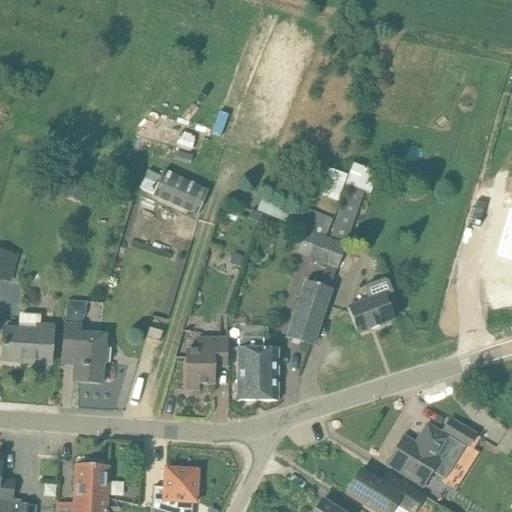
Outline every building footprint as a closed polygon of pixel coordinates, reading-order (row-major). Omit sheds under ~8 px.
[(171,159),(191,165),(201,135),(145,116),(138,136),(175,148),(171,159)] [(197,215),(207,192),(147,168),(138,192),(197,215)] [(93,182),(76,174),(65,195),(83,203),(93,182)] [(348,185),(330,237),(346,243),(364,192),(348,185)] [(265,197),(258,211),(282,222),(288,207),(265,197)] [(489,233),(497,207),(481,202),(473,228),(489,233)] [(263,215),(256,212),(252,210),(248,220),(260,224),(263,215)] [(328,239),(329,238),(326,237),(333,220),(309,210),(301,228),(328,239)] [(511,212),(509,212),(496,254),(511,258),(511,212)] [(276,220),(264,215),(260,226),(272,231),(276,220)] [(309,260),(316,263),(336,270),(337,270),(347,245),(329,238),(328,239),(301,228),(301,229),(305,230),(297,253),(310,258),(309,260)] [(0,279),(1,280),(9,253),(0,249),(0,279)] [(244,259),(233,254),(229,264),(241,269),(244,259)] [(393,321),(385,298),(392,295),(387,283),(385,277),(352,290),(348,310),(357,335),(369,330),(369,332),(380,328),(380,326),(393,321)] [(330,289),(320,286),(319,287),(309,284),(305,282),(288,339),(312,346),(330,290),(330,289)] [(68,318),(80,319),(80,302),(69,301),(68,318)] [(50,365),(53,326),(40,324),(41,316),(20,315),(18,331),(4,330),(2,362),(50,365)] [(73,383),(101,385),(105,337),(78,335),(78,328),(65,327),(63,355),(75,356),(73,383)] [(146,339),(160,343),(163,333),(149,329),(146,339)] [(199,386),(214,386),(214,366),(228,366),(229,338),(199,338),(198,352),(187,352),(186,392),(199,392),(199,386)] [(237,401),(278,402),(279,351),(263,350),(264,341),(238,340),(237,386),(235,388),(235,394),(237,396),(237,401)] [(476,436),(466,429),(450,419),(442,432),(468,448),(476,436)] [(399,447),(387,465),(424,489),(441,460),(437,458),(448,439),(428,427),(416,446),(409,441),(403,450),(399,447)] [(0,511),(34,511),(36,507),(22,506),(22,501),(12,500),(14,482),(0,480),(0,476),(1,466),(0,465),(0,511)] [(107,499),(109,468),(75,466),(73,505),(56,504),(56,511),(88,511),(89,498),(107,499)] [(154,489),(153,510),(158,511),(169,511),(170,511),(176,511),(176,504),(191,505),(197,505),(198,473),(167,472),(166,490),(154,489)] [(361,472),(346,495),(373,511),(392,511),(396,505),(407,511),(415,511),(425,498),(387,475),(381,485),(361,472)] [(448,494),(438,488),(432,498),(441,504),(448,494)] [(106,511),(107,499),(89,498),(88,511),(106,511)] [(338,511),(322,502),(316,511),(338,511)]
